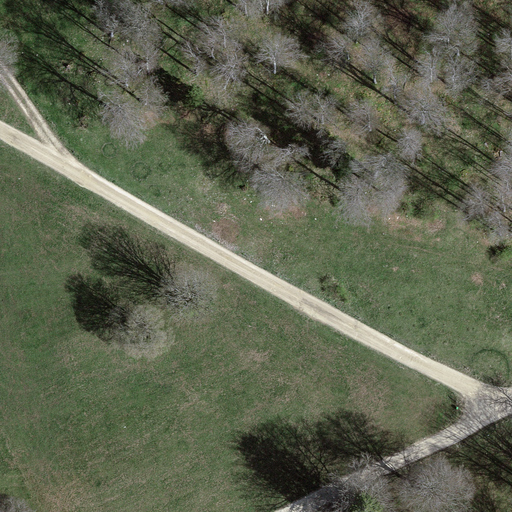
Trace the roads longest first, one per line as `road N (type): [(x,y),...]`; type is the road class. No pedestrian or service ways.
road 1 (track): [(503,406),(369,341),(0,130)]
road 2 (track): [(288,511),(503,406)]
